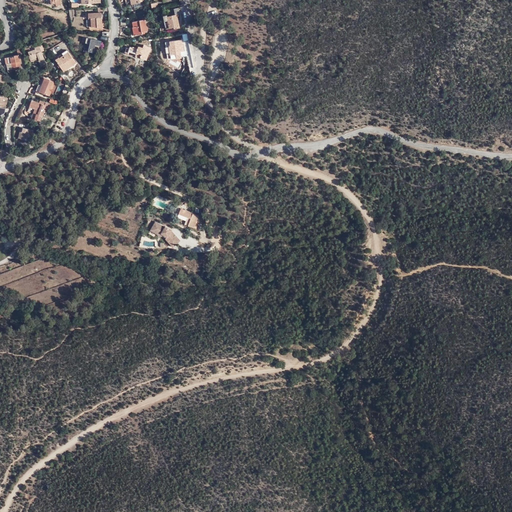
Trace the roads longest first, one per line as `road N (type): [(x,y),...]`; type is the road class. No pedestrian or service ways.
road 1 (track): [(5,511),(28,472),(93,428),(182,388),(324,358),(365,321),(380,279),(380,247),(358,203),(341,187),(258,153)]
road 2 (unclassified): [(259,152),(373,128),(511,155)]
road 3 (residential): [(258,153),(168,124),(104,70)]
road 4 (residential): [(259,152),(213,110),(186,0)]
road 5 (residential): [(104,70),(82,87),(64,139),(18,163)]
